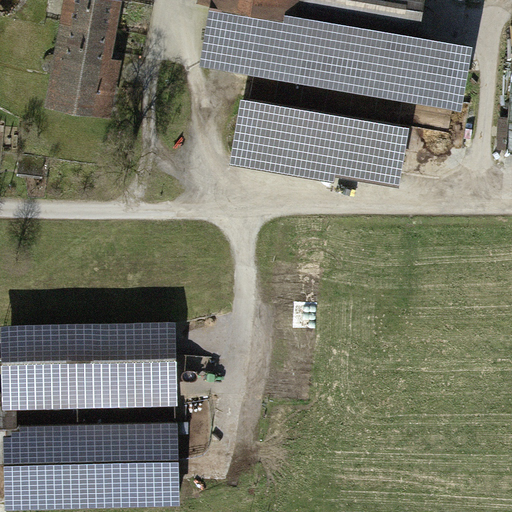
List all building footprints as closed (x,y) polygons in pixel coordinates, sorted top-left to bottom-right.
[(132,0),(73,0),(57,107),(115,116),(132,0)] [(308,0),(208,0),(209,0),(307,15),(308,0)] [(434,0),(312,0),(310,15),(434,31),(434,0)] [(488,43),(223,5),(211,68),(476,111),(488,43)] [(399,126),(248,99),(239,152),(390,179),(399,126)] [(511,150),(511,120),(502,120),(502,151),(511,150)] [(190,320),(5,324),(7,411),(192,407),(190,320)] [(14,429),(16,511),(36,511),(193,507),(190,423),(14,429)]
